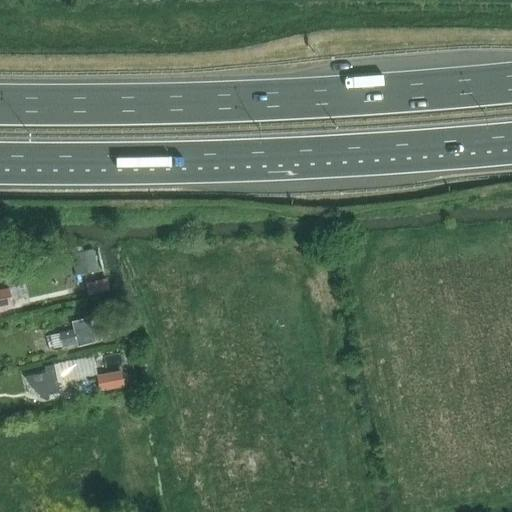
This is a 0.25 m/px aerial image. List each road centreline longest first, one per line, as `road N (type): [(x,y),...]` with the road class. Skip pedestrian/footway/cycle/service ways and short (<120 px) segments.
road 1 (trunk): [(511,83),(228,103),(0,105)]
road 2 (trunk): [(0,156),(321,150),(511,136)]
